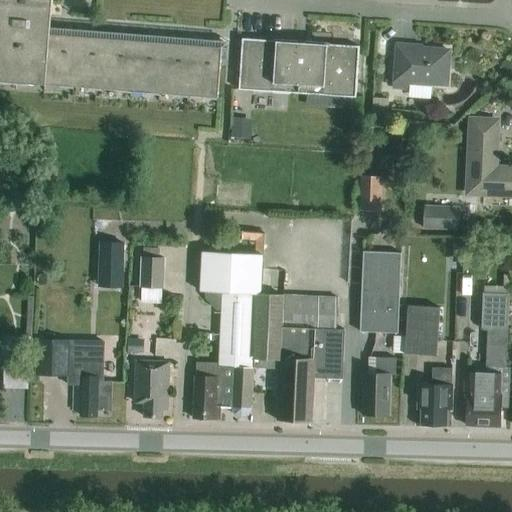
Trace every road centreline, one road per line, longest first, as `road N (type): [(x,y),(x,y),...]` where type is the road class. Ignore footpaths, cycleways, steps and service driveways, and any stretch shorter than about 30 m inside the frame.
road 1 (secondary): [(511,448),(0,437)]
road 2 (residential): [(505,19),(243,0)]
